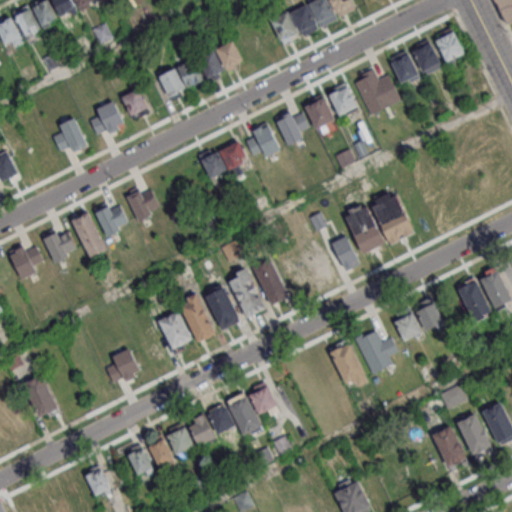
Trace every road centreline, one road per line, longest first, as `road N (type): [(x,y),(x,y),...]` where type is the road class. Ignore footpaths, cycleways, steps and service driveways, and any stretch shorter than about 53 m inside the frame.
road 1 (residential): [(511,222),(0,478)]
road 2 (residential): [(0,223),(446,0)]
